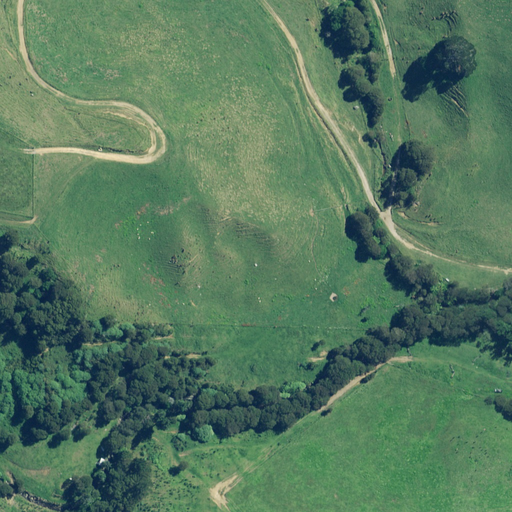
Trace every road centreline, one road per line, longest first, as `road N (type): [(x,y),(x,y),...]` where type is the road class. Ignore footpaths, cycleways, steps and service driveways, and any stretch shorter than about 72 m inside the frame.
road 1 (track): [(0,131),(26,147),(156,151),(165,144),(162,126),(141,104),(42,75),(23,31),(29,0)]
road 2 (track): [(264,0),(379,206),(432,247),(511,273)]
